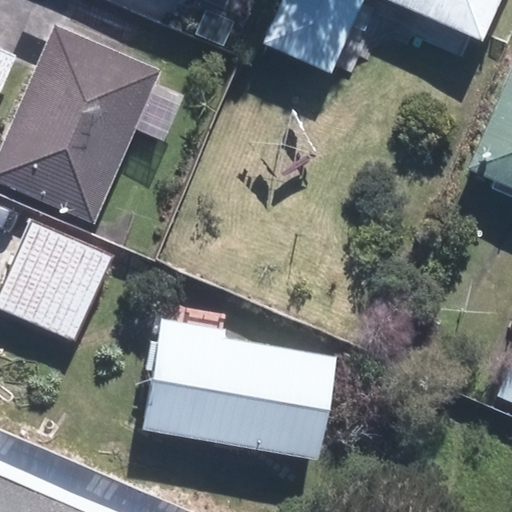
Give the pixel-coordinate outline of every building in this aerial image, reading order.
[(191,0),(191,6),(248,9),(249,0),(191,0)] [(282,0),(266,36),(338,68),(367,0),(412,0),(490,34),(505,0),(282,0)] [(0,173),(100,218),(168,65),(61,18),(0,154),(0,173)] [(0,96),(22,51),(0,40),(0,96)] [(511,70),(471,161),(511,179),(511,70)] [(0,308),(74,342),(113,255),(30,217),(0,283),(0,308)] [(223,329),(162,320),(145,432),(318,458),(333,356),(221,339),(223,329)]
